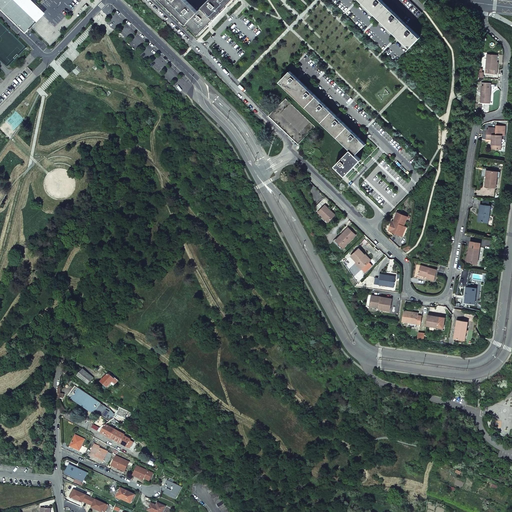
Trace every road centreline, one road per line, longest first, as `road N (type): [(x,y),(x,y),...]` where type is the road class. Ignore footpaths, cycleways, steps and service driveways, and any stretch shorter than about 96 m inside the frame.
road 1 (residential): [(288,156),(410,264),(405,293),(448,301),(475,121),(502,112),(511,46),(484,20),(484,3)]
road 2 (tertiary): [(511,239),(498,343),(483,360),(362,343)]
road 3 (tertiary): [(113,0),(199,84),(254,172)]
road 4 (residential): [(288,156),(288,141),(150,0)]
road 5 (tertiary): [(254,172),(353,352)]
road 6 (tertiary): [(362,343),(289,208),(254,172)]
road 7 (unclassified): [(353,352),(379,382),(478,414),(493,443),(511,450)]
road 8 (tertiary): [(353,352),(377,364),(479,375),(499,364),(511,338)]
road 9 (residential): [(58,477),(52,405),(67,332)]
